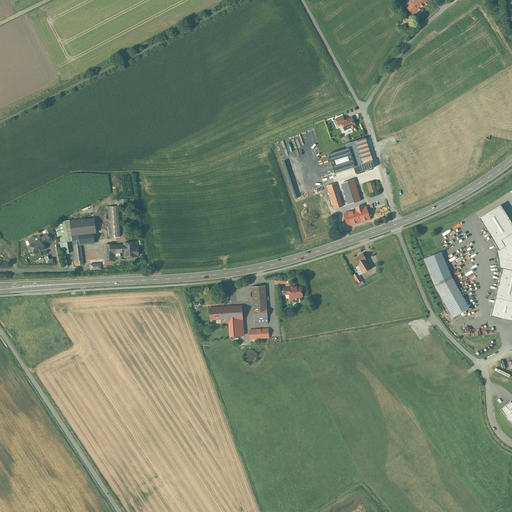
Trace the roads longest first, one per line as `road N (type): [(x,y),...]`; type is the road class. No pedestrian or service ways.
road 1 (secondary): [(0,288),(247,270),(396,224)]
road 2 (unclassified): [(302,0),(365,115),(396,224)]
road 3 (track): [(0,330),(119,511)]
road 4 (unclassified): [(396,224),(433,317),(480,366)]
road 5 (secondary): [(396,224),(511,159)]
